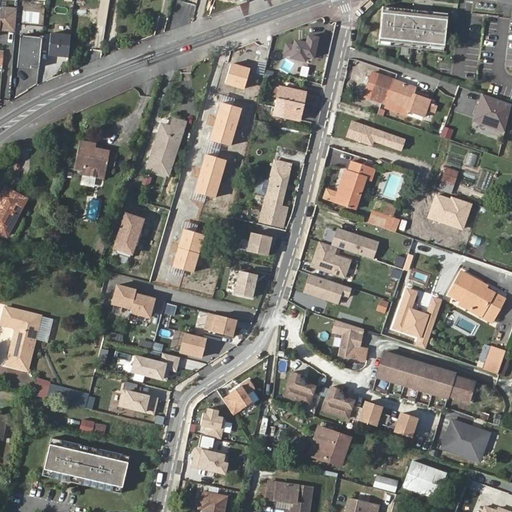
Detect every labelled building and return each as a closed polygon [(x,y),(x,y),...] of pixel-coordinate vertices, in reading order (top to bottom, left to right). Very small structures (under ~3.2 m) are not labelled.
[(2,6),(1,31),(17,32),(18,6),(2,6)] [(447,13),(382,6),(378,44),(443,51),(447,13)] [(321,36),(308,33),(306,41),(295,39),(294,43),(285,41),(283,54),(291,55),(291,58),(307,61),(308,57),(316,59),(321,36)] [(67,57),(69,36),(50,34),(47,55),(67,57)] [(39,68),(41,37),(20,36),(17,68),(31,69),(31,67),(39,68)] [(251,68),(230,62),(224,84),(245,90),(251,68)] [(423,117),(429,98),(414,92),(415,87),(379,75),(371,98),(387,103),(389,100),(395,102),(408,108),(407,112),(423,117)] [(279,88),(274,116),(299,121),(305,92),(279,88)] [(511,108),(511,102),(480,94),(472,120),(505,130),(511,108)] [(241,108),(220,102),(210,141),(231,146),(241,108)] [(170,127),(162,125),(149,167),(170,173),(185,124),(173,120),(170,127)] [(404,140),(351,121),(345,137),(372,147),(374,142),(400,151),(404,140)] [(83,136),(75,164),(84,167),(83,171),(105,177),(113,148),(98,145),(99,140),(83,136)] [(115,167),(119,153),(113,152),(109,166),(115,167)] [(475,167),(478,155),(468,152),(465,164),(475,167)] [(227,160),(205,154),(194,192),(216,198),(227,160)] [(271,170),(289,174),(292,163),(274,158),(271,170)] [(373,169),(351,161),(347,172),(345,171),(338,190),(330,187),(326,197),(353,207),(364,177),(369,179),(373,169)] [(457,172),(445,168),(441,180),(453,185),(457,172)] [(263,222),(276,225),(289,174),(271,170),(269,181),(266,195),(259,221),(263,222)] [(146,175),(143,184),(150,186),(153,177),(146,175)] [(266,195),(269,181),(259,179),(256,192),(266,195)] [(0,231),(8,235),(27,198),(5,186),(0,196),(0,231)] [(472,204),(436,192),(427,218),(463,230),(472,204)] [(371,210),(368,220),(382,225),(385,215),(371,210)] [(138,245),(144,228),(139,227),(142,218),(125,212),(116,238),(119,239),(115,250),(129,255),(133,244),(138,245)] [(274,233),(276,225),(263,222),(261,229),(274,233)] [(378,242),(338,228),(332,246),(336,247),(372,259),(378,242)] [(206,235),(184,229),(173,267),(195,274),(206,235)] [(272,235),(252,230),(247,248),(267,253),(272,235)] [(332,246),(319,241),(311,266),(344,277),(350,260),(333,254),(336,247),(332,246)] [(257,273),(239,269),(234,291),(252,295),(257,273)] [(477,284),(478,281),(459,271),(448,292),(459,298),(457,301),(469,307),(470,306),(479,310),(490,291),(483,287),(477,284)] [(351,287),(310,273),(304,291),(338,303),(341,294),(348,296),(351,287)] [(135,288),(116,283),(110,303),(130,308),(129,312),(148,317),(154,297),(134,291),(135,288)] [(417,292),(406,288),(392,328),(419,337),(416,346),(425,349),(442,299),(431,295),(425,312),(412,308),(417,292)] [(470,306),(469,307),(490,318),(502,297),(490,291),(479,310),(470,306)] [(386,302),(379,299),(376,309),(383,311),(386,302)] [(21,361),(30,363),(42,318),(6,308),(1,326),(16,330),(10,354),(22,357),(21,361)] [(236,318),(209,311),(205,328),(232,335),(236,318)] [(358,346),(361,327),(335,318),(332,333),(341,334),(337,353),(364,358),(366,347),(358,346)] [(204,337),(183,331),(178,351),(199,356),(204,337)] [(386,349),(377,373),(446,397),(447,394),(472,402),(479,384),(455,375),(456,373),(386,349)] [(160,362),(134,356),(130,372),(162,380),(165,370),(177,373),(181,357),(163,352),(160,362)] [(505,372),(509,359),(503,357),(498,370),(505,372)] [(21,361),(9,358),(6,367),(18,370),(21,361)] [(27,372),(30,363),(21,361),(18,370),(27,372)] [(309,400),(315,382),(308,380),(309,377),(307,374),(304,372),(301,374),(299,373),(299,371),(292,368),(285,388),(286,392),(309,400)] [(9,383),(22,386),(24,379),(11,375),(9,383)] [(254,384),(250,377),(230,389),(232,392),(223,397),(233,411),(251,400),(246,392),(254,387),(254,384)] [(347,416),(353,398),(346,396),(347,393),(346,389),(343,388),(340,390),(337,389),(338,387),(330,384),(323,404),(325,408),(347,416)] [(49,385),(46,399),(47,399),(86,408),(89,394),(49,385)] [(159,398),(121,389),(117,408),(154,417),(159,398)] [(366,400),(361,418),(377,423),(377,421),(381,411),(382,405),(366,400)] [(218,409),(208,407),(207,413),(203,412),(201,423),(205,424),(203,433),(220,437),(224,419),(223,417),(216,415),(218,409)] [(400,417),(381,411),(377,421),(397,427),(400,417)] [(418,417),(402,412),(400,417),(397,427),(396,429),(412,434),(418,417)] [(95,422),(83,419),(80,431),(93,434),(95,422)] [(455,436),(460,423),(450,420),(446,433),(455,436)] [(478,461),(488,433),(460,423),(455,436),(446,433),(440,448),(478,461)] [(326,456),(341,461),(349,438),(319,427),(309,454),(324,459),(326,456)] [(120,493),(129,456),(50,437),(42,474),(120,493)] [(225,454),(195,448),(190,467),(225,475),(228,463),(223,462),(225,454)] [(340,465),(341,461),(326,456),(324,459),(340,465)] [(444,470),(410,459),(402,484),(436,495),(444,470)] [(307,511),(312,488),(271,480),(268,496),(295,501),(294,508),(292,508),(291,511),(307,511)] [(203,503),(200,511),(224,511),(227,496),(201,491),(198,503),(203,503)] [(358,502),(355,511),(387,511),(388,510),(358,502)]
